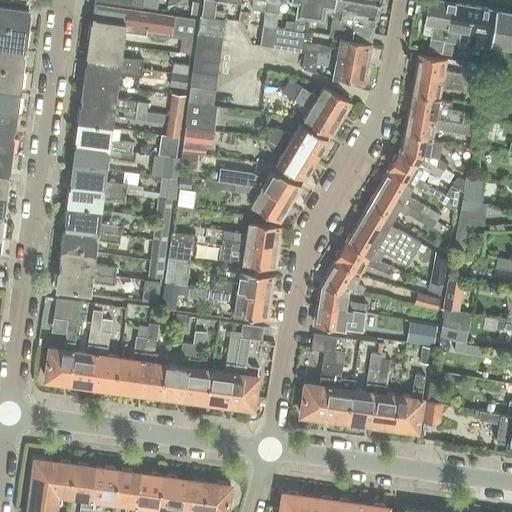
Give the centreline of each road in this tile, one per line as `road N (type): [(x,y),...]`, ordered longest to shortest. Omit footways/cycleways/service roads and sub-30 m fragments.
road 1 (residential): [(269,450),(307,243),(371,133),(404,0)]
road 2 (residential): [(62,0),(8,414)]
road 3 (tertiary): [(269,450),(8,414)]
road 4 (tertiary): [(511,484),(269,450)]
